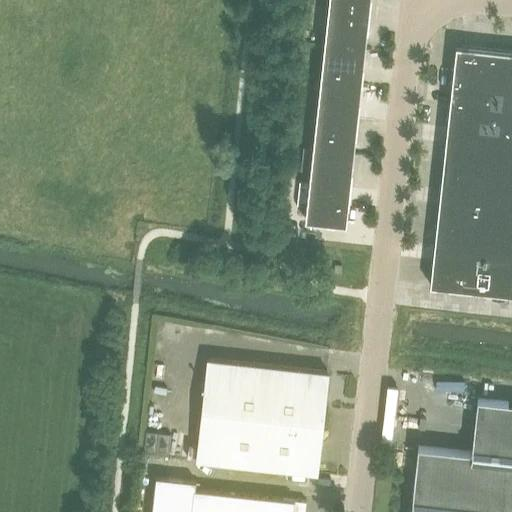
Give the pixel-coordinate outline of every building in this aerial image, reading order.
[(328,0),(328,9),(368,14),(369,0),(328,0)] [(368,14),(328,9),(324,43),(365,48),(368,14)] [(365,48),(324,43),(320,78),(361,83),(365,48)] [(511,54),(454,49),(442,165),(511,172),(511,54)] [(320,78),(316,113),(357,118),(361,83),(320,78)] [(357,118),(316,113),(312,148),(353,153),(357,118)] [(312,148),(309,183),(349,188),(353,153),(312,148)] [(511,172),(442,165),(430,287),(511,295),(511,172)] [(309,183),(305,219),(345,224),(349,188),(309,183)] [(208,358),(197,458),(317,472),(328,372),(208,358)] [(511,511),(511,402),(477,399),(471,452),(418,446),(410,511),(511,511)] [(166,427),(163,452),(189,456),(192,430),(166,427)] [(149,511),(302,511),(303,503),(191,495),(191,487),(151,484),(149,511)]
